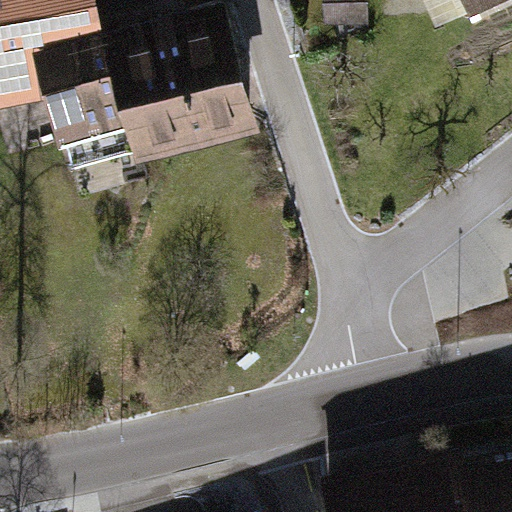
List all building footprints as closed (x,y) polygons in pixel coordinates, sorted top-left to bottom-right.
[(0,0),(0,114),(70,101),(60,49),(95,43),(87,0),(0,0)] [(359,0),(319,0),(320,36),(360,36),(359,0)] [(511,0),(422,0),(446,46),(511,12),(511,0)] [(119,169),(253,136),(223,11),(95,43),(60,49),(70,101),(83,149),(113,142),(119,169)] [(511,511),(511,421),(315,459),(325,511),(511,511)]
